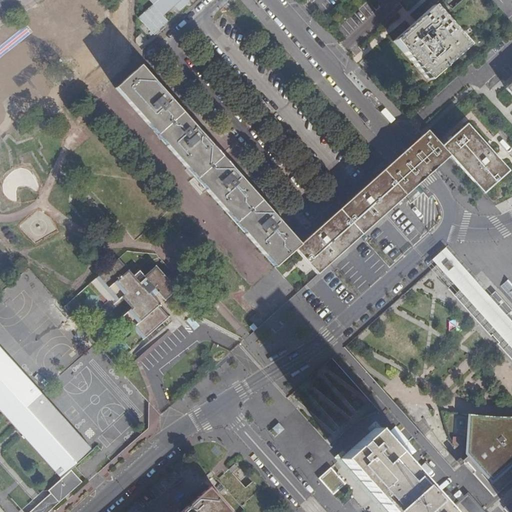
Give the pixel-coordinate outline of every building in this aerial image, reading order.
[(0,95),(92,17),(98,17),(90,9),(89,10),(80,0),(56,0),(0,48),(0,95)] [(150,0),(154,4),(139,17),(154,34),(168,21),(163,15),(175,5),(179,10),(190,0),(150,0)] [(394,42),(429,82),(468,47),(432,8),(394,42)] [(296,249),(300,245),(141,68),(117,89),(276,267),(296,249)] [(483,193),(509,170),(469,125),(443,148),(451,157),(483,193)] [(396,159),(300,245),(296,249),(318,274),(319,275),(418,186),(420,184),(425,180),(433,172),(436,170),(441,166),(444,162),(451,157),(443,148),(428,131),(422,137),(418,140),(414,144),(409,148),(396,159)] [(479,307),(490,296),(446,248),(432,259),(511,348),(511,337),(501,325),(497,328),(479,307)] [(134,276),(118,258),(99,275),(120,298),(123,296),(133,308),(121,318),(123,321),(126,318),(134,327),(131,330),(133,333),(137,331),(139,328),(146,336),(169,317),(159,305),(161,303),(151,291),(155,288),(165,300),(177,290),(157,266),(145,277),(140,271),(134,276)] [(120,298),(99,275),(96,278),(117,301),(120,298)] [(490,296),(479,307),(497,328),(501,325),(511,337),(511,310),(495,292),(490,296)] [(259,328),(266,321),(258,313),(251,320),(259,328)] [(126,318),(123,321),(131,330),(134,327),(126,318)] [(144,339),(146,336),(139,328),(137,331),(144,339)] [(48,489),(51,492),(59,501),(81,481),(70,469),(91,450),(0,347),(0,409),(61,478),(48,489)] [(511,479),(511,415),(509,416),(489,414),(469,411),(465,453),(467,455),(461,461),(492,497),(511,479)] [(448,511),(377,431),(343,460),(388,511),(448,511)] [(232,511),(233,511),(211,487),(182,511),(232,511)] [(47,511),(59,501),(51,492),(28,511),(47,511)] [(465,500),(469,506),(470,506),(475,511),(484,511),(470,496),(465,500)] [(474,511),(469,506),(465,500),(451,511),(474,511)] [(504,511),(511,511),(511,500),(502,509),(504,511)]
